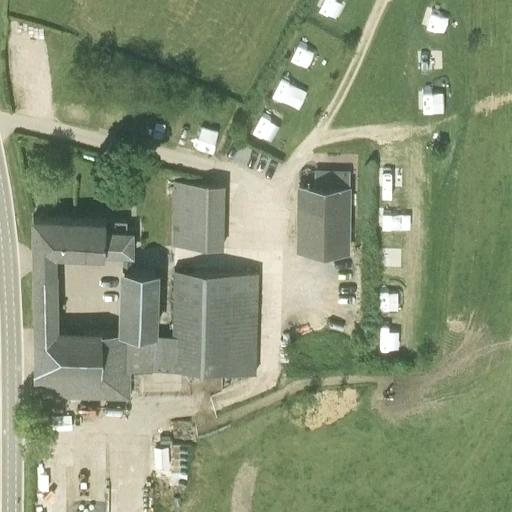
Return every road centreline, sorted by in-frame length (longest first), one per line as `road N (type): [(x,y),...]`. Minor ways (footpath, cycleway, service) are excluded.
road 1 (tertiary): [(11,511),(10,303),(0,197)]
road 2 (unknown): [(134,425),(91,440),(11,446)]
